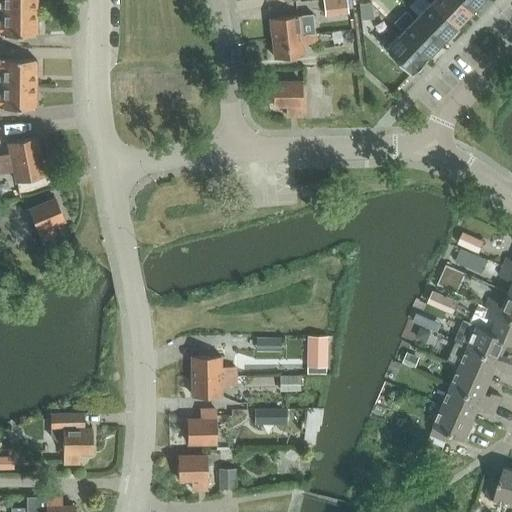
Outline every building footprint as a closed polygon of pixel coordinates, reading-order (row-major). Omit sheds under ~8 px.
[(2,0),(3,11),(38,11),(38,0),(2,0)] [(322,0),(324,15),(349,12),(347,0),(322,0)] [(460,0),(432,0),(431,2),(457,27),(472,11),(460,0)] [(460,0),(472,11),(482,0),(460,0)] [(360,4),(361,12),(373,10),(372,2),(360,4)] [(457,27),(431,2),(416,18),(441,43),(457,27)] [(361,12),(362,20),(373,18),(373,10),(361,12)] [(38,36),(38,11),(3,11),(2,22),(0,22),(0,34),(3,34),(3,36),(38,36)] [(274,38),(316,34),(315,25),(300,27),(299,16),(272,18),(274,38)] [(416,18),(400,33),(426,58),(441,43),(416,18)] [(411,74),(426,58),(400,33),(385,49),(411,74)] [(302,45),(317,43),(316,34),(274,38),(276,58),(303,55),(302,45)] [(349,63),(347,49),(317,53),(319,67),(349,63)] [(0,72),(2,72),(2,83),(37,83),(38,59),(2,58),(2,60),(0,59),(0,72)] [(274,82),(274,105),(287,105),(287,115),(303,115),(303,82),(274,82)] [(37,108),(37,83),(2,83),(2,94),(0,94),(0,106),(2,106),(2,107),(37,108)] [(326,109),(310,110),(310,126),(326,126),(326,125),(326,113),(326,109)] [(45,176),(41,156),(36,137),(10,142),(12,153),(0,155),(0,167),(1,174),(16,171),(18,182),(45,176)] [(324,183),(301,185),(302,195),(325,193),(324,183)] [(56,198),(30,209),(43,240),(57,233),(53,224),(65,219),(56,198)] [(463,232),(458,243),(480,253),(485,242),(463,232)] [(469,251),(464,261),(474,265),(478,255),(469,251)] [(449,258),(446,264),(447,265),(452,267),(455,260),(449,258)] [(511,277),(511,289),(510,293),(511,293),(511,270),(504,267),(500,276),(510,280),(511,277)] [(444,272),(439,283),(449,288),(454,276),(444,272)] [(433,290),(428,302),(454,314),(459,301),(433,290)] [(491,298),(487,306),(511,317),(511,293),(510,293),(503,290),(498,301),(491,298)] [(499,319),(494,332),(493,333),(509,340),(511,341),(511,317),(487,306),(483,315),(492,319),(494,316),(499,319)] [(416,313),(413,320),(422,324),(424,325),(427,318),(416,313)] [(411,319),(406,330),(412,333),(420,330),(422,324),(413,320),(411,319)] [(509,340),(493,333),(494,332),(466,320),(456,341),(511,364),(511,353),(510,353),(511,348),(511,346),(507,345),(509,340)] [(239,351),(266,350),(265,326),(238,327),(239,351)] [(310,337),(309,365),(325,365),(326,337),(310,337)] [(502,371),(511,375),(511,374),(511,364),(456,341),(448,361),(461,366),(492,379),(498,365),(504,368),(502,371)] [(407,352),(403,362),(415,368),(420,357),(407,352)] [(192,356),(192,376),(234,376),(234,367),(219,367),(220,356),(192,356)] [(492,379),(461,366),(453,386),(498,406),(502,397),(493,393),(492,395),(486,393),(492,379)] [(299,375),(279,375),(280,391),(300,391),(299,375)] [(234,385),(234,376),(192,376),(192,396),(219,396),(220,385),(234,385)] [(498,406),(453,386),(444,406),(475,420),(481,405),(487,408),(485,410),(495,414),(498,406)] [(466,439),(475,420),(444,406),(432,435),(447,441),(450,432),(466,439)] [(186,442),(215,442),(215,409),(199,409),(199,419),(186,419),(186,442)] [(273,409),(261,410),(262,422),(274,421),(273,409)] [(78,452),(91,452),(91,430),(82,430),(82,414),(51,414),(51,437),(62,439),(62,462),(78,462),(78,452)] [(291,449),(283,458),(292,465),(300,457),(291,449)] [(190,479),(190,488),(207,488),(207,455),(177,455),(177,479),(190,479)] [(14,457),(0,456),(0,470),(14,470),(14,457)] [(491,481),(486,496),(511,504),(511,469),(505,467),(500,484),(491,481)] [(236,488),(235,468),(220,468),(220,488),(236,488)] [(29,511),(74,511),(74,507),(62,507),(61,497),(30,498),(29,511)]
